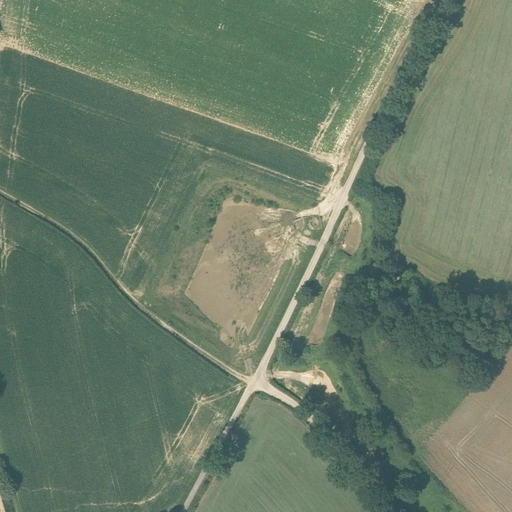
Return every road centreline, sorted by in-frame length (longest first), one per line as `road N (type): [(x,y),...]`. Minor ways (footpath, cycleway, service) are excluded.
road 1 (unclassified): [(254,381),(444,0)]
road 2 (track): [(254,381),(160,323),(79,241),(0,192)]
road 3 (unclassified): [(384,511),(312,422),(254,381)]
road 4 (unclassified): [(181,511),(254,381)]
